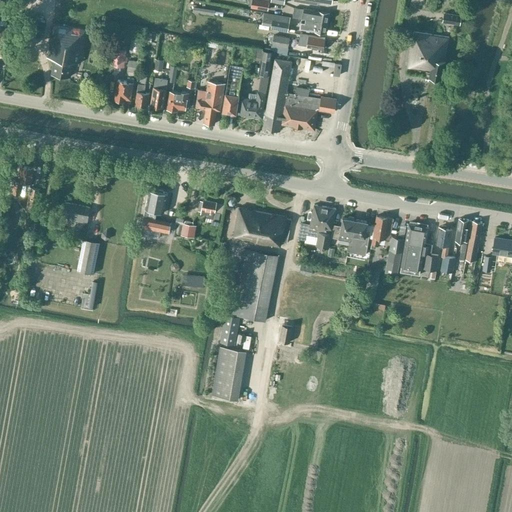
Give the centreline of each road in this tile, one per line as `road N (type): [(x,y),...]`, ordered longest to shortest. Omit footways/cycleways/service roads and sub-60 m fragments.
road 1 (tertiary): [(335,154),(0,99)]
road 2 (unclassified): [(0,132),(329,190)]
road 3 (unclassified): [(511,221),(329,190)]
road 4 (tertiary): [(511,183),(335,154)]
road 5 (tertiary): [(335,154),(361,0)]
